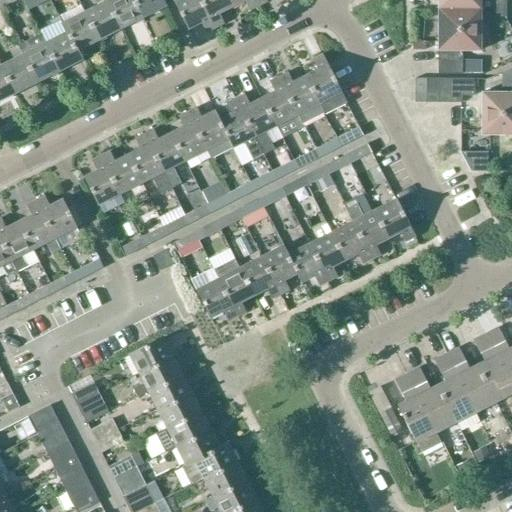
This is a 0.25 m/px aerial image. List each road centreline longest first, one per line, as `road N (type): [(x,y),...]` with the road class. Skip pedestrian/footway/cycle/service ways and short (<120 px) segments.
road 1 (residential): [(0,175),(330,5)]
road 2 (residential): [(477,288),(341,355),(331,368),(328,404),(386,511)]
road 3 (residential): [(477,288),(330,5)]
